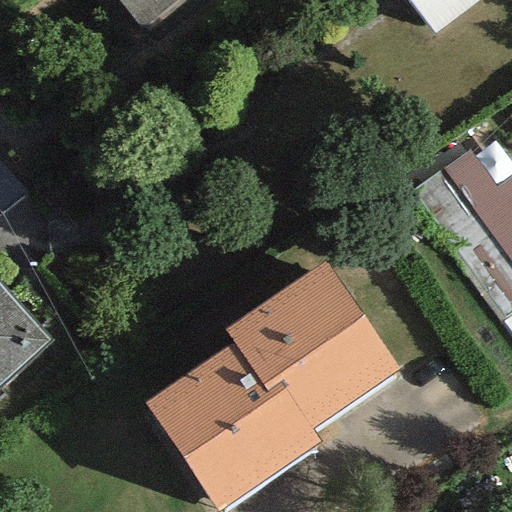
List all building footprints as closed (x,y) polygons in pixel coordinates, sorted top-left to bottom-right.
[(93,0),(131,48),(192,0),(93,0)] [(485,0),(401,0),(431,40),(485,0)] [(411,195),(504,320),(511,313),(511,176),(496,189),(468,152),(411,195)] [(0,153),(0,209),(28,184),(0,153)] [(267,511),(429,392),(344,279),(139,432),(199,511),(267,511)] [(0,309),(0,403),(48,358),(0,309)] [(511,313),(504,320),(499,324),(511,341),(511,313)]
